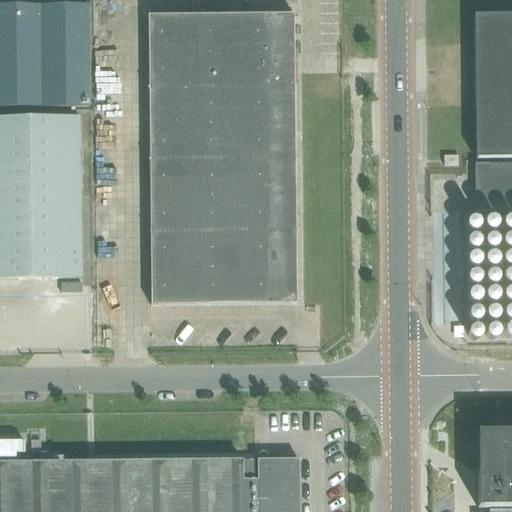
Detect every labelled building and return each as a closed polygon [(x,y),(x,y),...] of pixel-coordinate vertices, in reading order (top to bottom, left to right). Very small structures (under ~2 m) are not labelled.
[(90,6),(40,7),(42,108),(90,107),(90,6)] [(0,108),(42,108),(40,7),(0,7),(0,108)] [(511,14),(476,15),(477,161),(511,160),(511,14)] [(149,116),(151,307),(296,306),(294,15),(148,17),(149,116)] [(79,117),(0,118),(0,281),(81,280),(79,117)] [(444,157),(444,167),(457,167),(457,157),(444,157)] [(511,215),(511,163),(476,164),(476,216),(511,215)] [(463,223),(463,226),(463,228),(465,231),(468,232),(470,233),(473,232),(475,230),(477,228),(477,225),(476,222),(475,220),(472,219),(469,218),(467,219),(465,221),(463,223)] [(482,223),(481,225),(482,228),(483,231),(486,232),(489,233),(492,232),(494,230),(495,228),(496,225),(495,222),(493,220),(491,219),(488,218),(485,219),(483,220),(482,223)] [(500,223),(500,225),(500,228),(502,231),(504,232),(507,233),(510,232),(511,230),(511,220),(509,219),(506,218),(504,219),(502,220),(500,223)] [(463,241),(463,244),(463,247),(465,249),(468,251),(471,251),(473,250),(475,249),(477,246),(477,244),(476,240),(475,238),(473,237),(470,237),(467,237),(465,239),(463,241)] [(482,241),(481,244),(482,247),(483,249),(486,251),(489,251),(491,251),(494,249),(495,246),(496,244),(495,241),(493,239),(491,237),(488,237),(486,237),(483,239),(482,241)] [(500,241),(500,244),(500,247),(502,249),(504,250),(506,251),(509,251),(511,249),(511,248),(511,238),(508,237),(505,237),(502,239),(500,241)] [(463,260),(463,262),(463,265),(465,267),(467,269),(470,270),(472,269),(475,268),(477,265),(477,263),(477,260),(476,258),(473,256),(470,255),(468,256),(465,257),(463,260)] [(482,260),(481,262),(482,265),(483,267),(485,269),(488,269),(490,269),(493,268),(495,266),(496,263),(495,260),(494,258),(492,256),(489,255),(487,255),(484,257),(482,260)] [(500,259),(500,262),(500,265),(502,267),(504,269),(506,269),(509,269),(511,268),(511,267),(511,257),(510,256),(508,255),(505,255),(502,257),(500,259)] [(500,278),(500,281),(500,283),(502,286),(504,287),(507,288),(509,288),(511,286),(511,285),(511,275),(510,274),(507,273),(504,274),(502,276),(500,278)] [(464,278),(463,281),(464,284),(465,286),(467,287),(470,288),(472,288),(475,286),(477,284),(477,281),(477,279),(476,276),(474,275),(471,274),(468,274),(465,276),(464,278)] [(482,278),(481,281),(482,284),(483,286),(486,287),(488,288),(491,287),(493,286),(495,284),(496,281),(495,278),(494,276),(492,274),(489,274),(486,274),(484,275),(482,278)] [(61,286),(61,295),(82,295),(82,285),(61,286)] [(464,296),(463,299),(464,302),(465,304),(467,306),(470,306),(473,306),(475,304),(477,302),(477,299),(477,296),(475,294),(472,292),(470,292),(467,293),(465,294),(464,296)] [(482,296),(481,299),(482,302),(483,304),(485,306),(488,306),(491,306),(493,305),(495,302),(496,300),(495,297),(494,294),(492,293),(489,292),(486,292),(484,294),(482,296)] [(500,296),(500,299),(500,302),(502,305),(505,306),(508,306),(510,306),(511,304),(511,293),(509,292),(506,292),(504,293),(502,294),(500,296)] [(464,315),(463,318),(464,320),(465,322),(467,324),(470,325),(473,324),(475,323),(477,321),(478,318),(477,315),(476,313),(473,311),(471,310),(468,311),(465,312),(464,315)] [(483,313),(481,317),(482,320),(484,323),(486,324),(489,325),(492,324),(494,322),(496,320),(496,317),(495,314),(493,312),(491,311),(488,310),(485,311),(483,313)] [(500,315),(500,317),(500,320),(502,323),(504,324),(507,325),(510,324),(511,322),(511,312),(509,310),(507,310),(504,311),(502,313),(500,315)] [(465,332),(463,336),(464,339),(466,342),(468,343),(471,343),(474,342),(476,340),(477,338),(478,336),(477,333),(475,330),(473,329),(470,329),(467,330),(465,332)] [(482,333),(482,336),(482,338),(483,341),(486,342),(489,343),(491,343),(494,341),(495,339),(496,336),(496,334),(494,331),(492,329),(489,329),(487,329),(484,330),(482,333)] [(501,333),(500,336),(500,338),(502,341),(505,343),(508,343),(510,342),(511,341),(511,330),(510,329),(507,329),(504,329),(502,331),(501,333)] [(511,511),(511,433),(475,434),(475,510),(511,509),(511,511)] [(0,511),(299,511),(299,461),(0,464),(0,511)]
